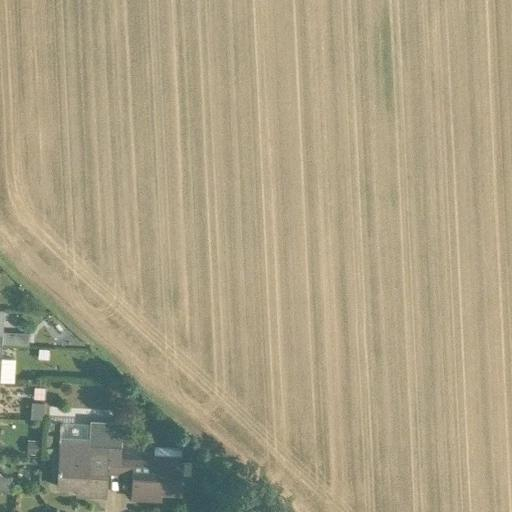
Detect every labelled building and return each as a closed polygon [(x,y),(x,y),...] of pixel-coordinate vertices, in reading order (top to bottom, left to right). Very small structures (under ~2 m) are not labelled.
[(28,334),(15,333),(15,345),(28,346),(28,334)] [(95,375),(105,376),(106,367),(100,361),(96,360),(95,375)] [(44,403),(31,402),(30,419),(43,420),(44,403)] [(57,441),(55,491),(75,492),(75,497),(105,498),(106,474),(118,475),(119,444),(120,436),(121,422),(89,421),(89,423),(87,442),(59,441),(57,441)] [(39,441),(26,440),(26,456),(38,457),(39,441)] [(119,444),(118,475),(130,475),(129,500),(160,501),(160,496),(180,497),(181,476),(181,461),(182,455),(182,447),(152,445),(141,445),(119,444)] [(0,490),(10,491),(10,477),(2,476),(0,474),(0,490)]
